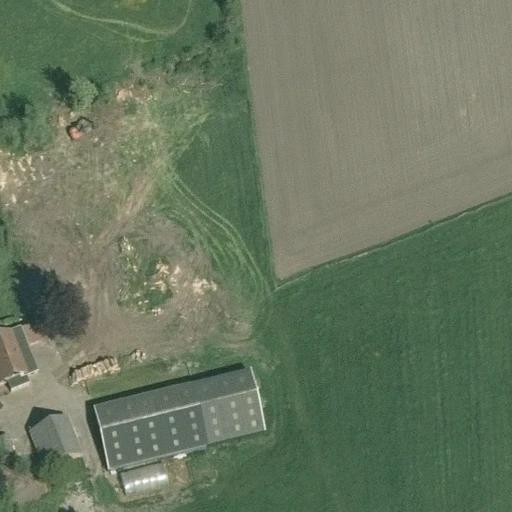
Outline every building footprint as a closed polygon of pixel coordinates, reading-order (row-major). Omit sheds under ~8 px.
[(25,380),(36,375),(19,332),(0,338),(0,387),(6,385),(10,394),(28,387),(25,380)] [(107,474),(264,436),(249,376),(92,414),(107,474)] [(43,473),(81,458),(66,421),(28,436),(43,473)] [(0,463),(12,460),(7,440),(0,441),(0,463)] [(134,499),(177,487),(173,472),(144,480),(142,473),(128,477),(134,499)]
